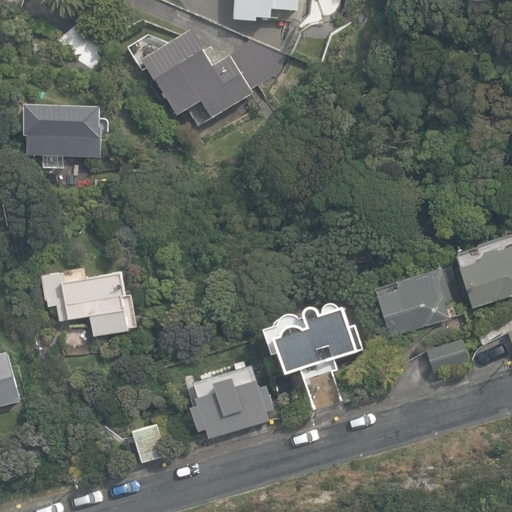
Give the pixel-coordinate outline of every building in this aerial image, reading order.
[(233,0),(233,15),(255,17),(255,13),(270,14),(270,5),(297,7),(297,0),(233,0)] [(58,40),(87,76),(108,59),(79,23),(58,40)] [(195,26),(144,57),(180,118),(203,104),(213,120),(258,93),(254,86),(257,84),(267,98),(292,56),(251,38),(231,52),(215,51),(213,44),(207,47),(195,26)] [(45,167),(65,168),(65,155),(103,157),(104,137),(103,137),(104,106),(69,105),(27,103),(26,134),(29,134),(28,154),(46,155),(45,167)] [(287,122),(295,133),(308,124),(300,113),(287,122)] [(156,161),(172,165),(174,155),(158,151),(156,161)] [(462,267),(474,307),(511,294),(511,245),(499,249),(498,247),(486,251),(483,257),(484,259),(462,267)] [(93,316),(97,335),(130,329),(125,295),(128,294),(124,272),(88,277),(86,268),(44,275),(48,300),(50,300),(51,305),(59,303),(62,321),(93,316)] [(379,293),(392,336),(452,316),(438,273),(431,271),(402,280),(402,281),(401,284),(401,287),(379,293)] [(280,350),(287,372),(360,350),(345,303),(338,305),(333,301),(328,301),(323,303),(320,307),(320,309),(319,307),(314,305),(310,306),(306,310),(306,315),(302,316),(299,314),(294,312),(289,312),(285,315),(282,315),(277,317),(273,320),(272,325),(266,327),(274,351),(280,349),(280,350)] [(429,349),(435,371),(470,361),(464,338),(429,349)] [(0,352),(0,405),(23,399),(10,350),(0,352)] [(205,425),(208,435),(267,418),(251,364),(239,367),(237,359),(198,370),(201,380),(195,382),(201,405),(192,407),(198,427),(205,425)] [(135,429),(144,462),(168,455),(159,423),(135,429)]
